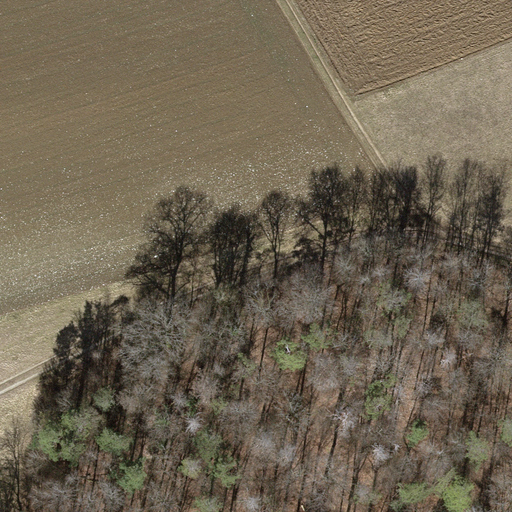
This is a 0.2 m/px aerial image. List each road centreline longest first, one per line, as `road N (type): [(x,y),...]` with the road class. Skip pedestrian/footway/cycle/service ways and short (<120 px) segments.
road 1 (track): [(511,254),(463,243),(73,353),(0,388)]
road 2 (track): [(463,243),(412,207),(283,0)]
